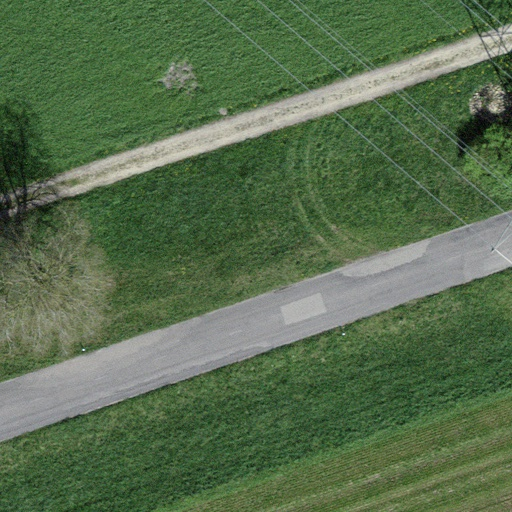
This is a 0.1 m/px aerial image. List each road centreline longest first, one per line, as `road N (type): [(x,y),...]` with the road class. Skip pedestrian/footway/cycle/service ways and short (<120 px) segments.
road 1 (unclassified): [(511,217),(0,391)]
road 2 (track): [(511,35),(0,208)]
